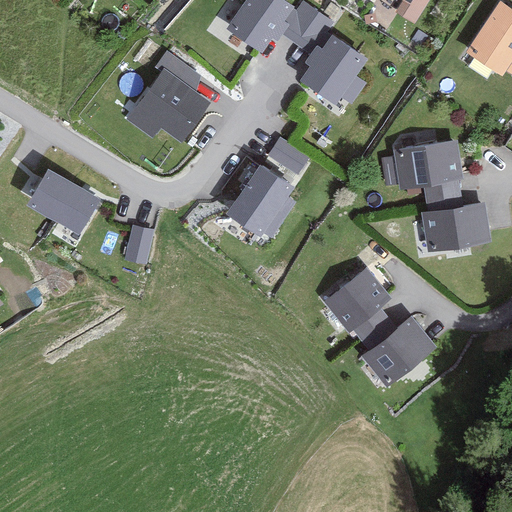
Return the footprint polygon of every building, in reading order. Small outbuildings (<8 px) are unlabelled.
[(284,0),(246,0),(227,30),(262,54),(273,38),(278,41),(283,35),(290,25),(285,21),(294,8),(295,7),(284,0)] [(511,55),(511,5),(504,0),(493,0),(464,46),(502,71),(511,55)] [(303,1),(297,10),(294,8),(285,21),(290,25),(283,35),(311,54),(317,45),(323,49),(333,34),(328,32),(335,22),(303,1)] [(310,66),(300,81),(336,105),(342,97),(352,104),(366,83),(357,76),(369,59),(333,34),(323,49),(317,45),(311,54),(305,63),(310,66)] [(214,103),(162,65),(123,120),(153,141),(163,127),(185,143),(214,103)] [(311,158),(282,137),(270,154),(299,175),(311,158)] [(458,140),(396,146),(401,192),(418,190),(424,250),(499,243),(494,196),(464,199),(458,140)] [(264,168),(234,217),(267,238),(298,189),(264,168)] [(104,204),(52,175),(31,212),(82,241),(104,204)] [(155,230),(134,225),(127,259),(148,264),(155,230)] [(429,345),(365,266),(321,302),(384,381),(429,345)]
